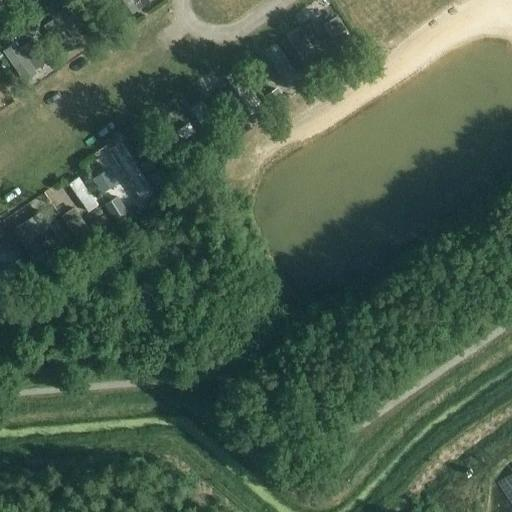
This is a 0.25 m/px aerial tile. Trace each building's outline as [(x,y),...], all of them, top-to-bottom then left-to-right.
[(126,19),(152,0),(120,0),(115,4),(126,19)] [(39,21),(58,54),(69,47),(51,15),(39,21)] [(313,19),(302,26),(310,39),(321,32),(313,19)] [(274,39),(260,46),(281,85),(294,78),(274,39)] [(224,119),(236,112),(227,97),(216,104),(224,119)] [(184,106),(192,117),(186,121),(199,140),(216,129),(196,98),(184,106)] [(35,239),(22,222),(11,230),(34,261),(60,241),(50,228),(35,239)]
